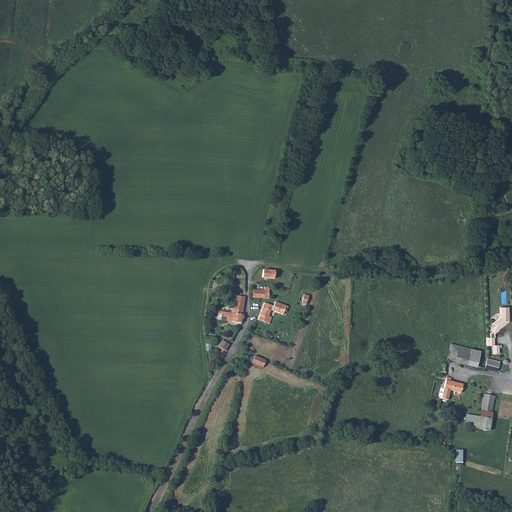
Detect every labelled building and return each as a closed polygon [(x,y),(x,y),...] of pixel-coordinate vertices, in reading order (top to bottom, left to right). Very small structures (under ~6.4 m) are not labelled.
[(256,298),(265,299),(266,291),(257,290),(256,293),(254,292),(253,296),(256,296),(256,298)] [(237,305),(246,306),(247,298),(237,297),(237,305)] [(276,308),(266,305),(261,323),(272,326),(274,320),(271,319),(273,312),(285,316),(288,307),(277,304),(276,308)] [(246,306),(237,305),(235,315),(245,316),(246,306)] [(509,306),(500,307),(501,317),(494,322),(497,326),(492,329),(493,331),(491,333),(491,337),(495,337),(496,337),(495,333),(500,330),(499,329),(504,325),(504,324),(505,323),(507,323),(509,321),(509,306)] [(224,322),(243,324),(245,316),(235,315),(221,313),(221,316),(224,317),(224,322)] [(495,337),(491,337),(487,337),(487,346),(493,346),(495,346),(495,337)] [(226,353),(227,354),(231,347),(224,343),(218,353),(224,356),(226,353)] [(465,349),(452,346),(449,361),(461,364),(465,349)] [(465,349),(461,364),(469,366),(473,351),(465,349)] [(473,351),(469,366),(479,369),(481,358),(483,353),(473,351)] [(271,360),(257,358),(256,364),(270,367),(271,360)] [(502,364),(489,360),(486,370),(499,374),(502,364)] [(447,365),(443,363),(441,369),(439,373),(444,374),(446,369),(448,370),(449,368),(446,367),(447,365)] [(445,381),(442,389),(440,396),(439,398),(444,400),(447,389),(451,391),(453,384),(449,382),(445,381)] [(462,388),(453,384),(451,391),(459,394),(462,388)] [(491,415),(495,398),(483,395),(479,412),(485,413),(491,415)] [(491,415),(485,413),(479,412),(476,417),(471,415),(467,427),(485,433),(491,415)]
